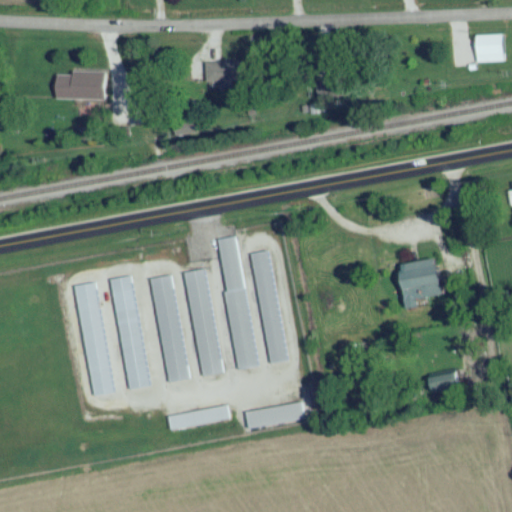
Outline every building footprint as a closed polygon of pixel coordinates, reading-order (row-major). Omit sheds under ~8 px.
[(503,40),(477,41),(477,69),(504,68),(503,40)] [(56,107),(106,107),(106,79),(56,79),(56,107)] [(238,243),(218,246),(237,376),(257,373),(238,243)] [(269,257),(252,260),(271,370),(288,367),(269,257)] [(418,305),(442,303),(438,266),(400,270),(406,316),(419,314),(418,305)] [(206,275),(187,278),(202,382),(221,379),(206,275)] [(173,281),(153,284),(168,389),(188,386),(173,281)] [(133,282),(113,285),(129,396),(150,393),(133,282)] [(432,384),(434,400),(459,397),(457,381),(432,384)] [(229,426),(227,412),(169,422),(171,435),(229,426)] [(250,431),(289,429),(288,414),(249,417),(250,431)]
